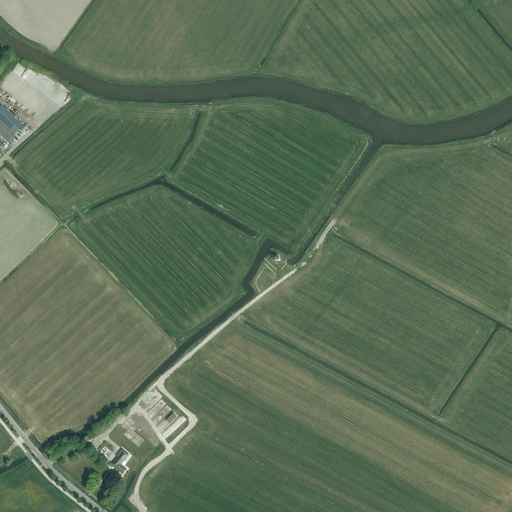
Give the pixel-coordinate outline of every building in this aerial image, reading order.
[(0,94),(0,98),(11,105),(12,102),(0,94)] [(15,136),(14,135),(23,126),(1,105),(0,106),(0,135),(8,143),(15,136)] [(173,414),(167,421),(171,425),(177,418),(173,414)] [(86,436),(90,440),(92,439),(93,440),(103,433),(100,429),(90,436),(89,434),(86,436)] [(85,444),(90,440),(86,436),(81,440),(85,444)] [(120,465),(129,455),(122,449),(116,456),(118,457),(113,464),(111,462),(109,465),(111,467),(112,465),(123,475),(127,470),(120,465)]
